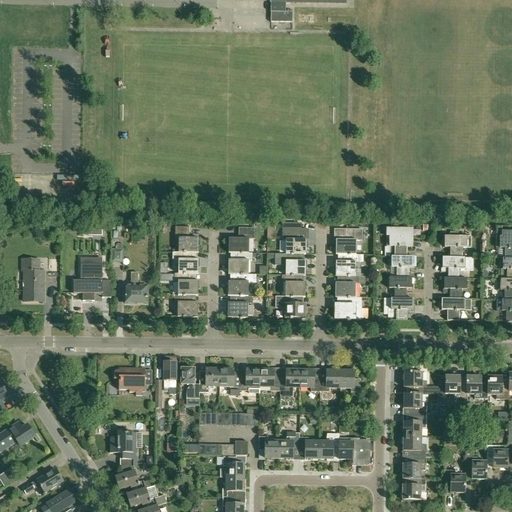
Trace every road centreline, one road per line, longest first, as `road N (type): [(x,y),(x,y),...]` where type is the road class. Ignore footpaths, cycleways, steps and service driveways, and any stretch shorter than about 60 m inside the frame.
road 1 (tertiary): [(212,346),(18,343)]
road 2 (residential): [(107,511),(24,382),(18,343)]
road 3 (residential): [(256,511),(264,482),(379,481)]
road 4 (residential): [(379,481),(381,348)]
road 5 (residential): [(428,349),(430,227)]
road 6 (residential): [(320,347),(320,227)]
